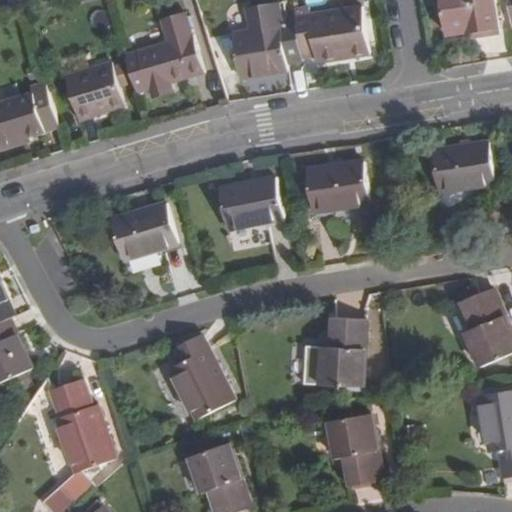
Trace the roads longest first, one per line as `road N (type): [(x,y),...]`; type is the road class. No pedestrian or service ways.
road 1 (residential): [(511,252),(242,298),(102,341),(57,316),(2,202)]
road 2 (tertiary): [(421,103),(251,128),(2,202)]
